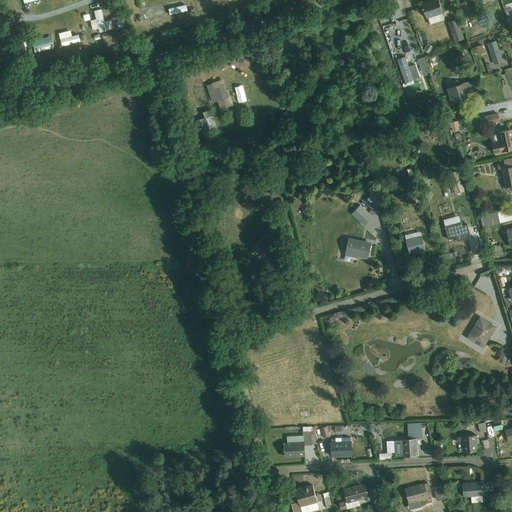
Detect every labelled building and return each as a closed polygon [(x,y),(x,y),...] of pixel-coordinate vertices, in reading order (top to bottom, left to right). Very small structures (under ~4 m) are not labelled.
[(438,0),(436,0),(422,5),(426,19),(427,18),(430,25),(444,20),(438,0)] [(466,1),(459,4),(464,18),(471,16),(466,1)] [(177,2),(168,4),(170,9),(168,9),(170,15),(188,11),(186,5),(179,7),(177,2)] [(145,15),(143,15),(145,21),(165,16),(162,5),(143,10),(145,15)] [(116,17),(110,19),(112,26),(117,25),(118,28),(125,26),(120,6),(113,8),(116,17)] [(96,19),(90,21),(93,30),(98,29),(99,33),(107,31),(101,9),(94,11),(96,19)] [(457,19),(448,22),(454,42),(464,39),(457,19)] [(79,35),(60,39),(62,46),(80,42),(79,35)] [(52,36),(32,41),(35,53),(54,48),(52,36)] [(495,41),(487,43),(494,65),(502,62),(495,41)] [(428,43),(423,50),(429,54),(433,47),(428,43)] [(482,45),(476,47),(478,54),(484,53),(482,45)] [(405,57),(398,59),(405,83),(413,81),(412,80),(408,66),(405,57)] [(416,64),(408,66),(412,80),(420,77),(416,64)] [(222,85),(223,90),(226,89),(223,79),(213,83),(213,84),(214,88),(222,85)] [(475,79),(447,88),(452,103),(471,96),(471,99),(480,95),(475,79)] [(214,88),(213,84),(208,86),(214,102),(217,101),(220,109),(233,105),(228,89),(224,91),(223,90),(222,85),(214,88)] [(306,88),(297,91),(302,104),(304,104),(308,112),(320,108),(313,90),(307,92),(306,88)] [(435,98),(430,100),(434,111),(439,110),(435,98)] [(405,99),(399,101),(402,113),(408,112),(405,99)] [(392,103),(384,105),(386,112),(398,108),(397,104),(393,106),(392,103)] [(205,118),(196,121),(198,126),(200,126),(203,136),(218,131),(210,110),(203,112),(205,118)] [(498,114),(485,117),(487,125),(500,122),(498,114)] [(458,121),(449,124),(450,128),(451,128),(452,132),(459,131),(458,126),(459,126),(458,121)] [(435,123),(431,124),(434,134),(441,132),(439,127),(436,128),(435,123)] [(501,141),(492,143),(494,154),(495,154),(495,156),(505,154),(505,151),(511,149),(511,136),(511,130),(499,132),(501,141)] [(504,163),(497,165),(498,169),(502,168),(505,188),(511,186),(511,157),(503,160),(504,163)] [(457,171),(448,174),(455,195),(465,191),(457,171)] [(411,191),(404,194),(409,206),(416,203),(411,191)] [(365,198),(361,203),(367,208),(371,203),(365,198)] [(360,205),(351,214),(364,226),(373,216),(360,205)] [(511,207),(503,210),(505,222),(511,219),(511,207)] [(505,222),(503,210),(480,215),(483,227),(505,222)] [(460,218),(443,222),(448,240),(456,238),(457,241),(471,238),(467,225),(462,226),(460,218)] [(270,230),(259,247),(267,252),(265,254),(272,259),(283,244),(278,240),(280,237),(270,230)] [(420,232),(405,235),(409,254),(425,250),(422,236),(421,236),(420,232)] [(349,237),(345,255),(357,258),(357,257),(367,258),(371,241),(349,237)] [(480,317),(467,338),(483,348),(496,327),(480,317)] [(502,347),(498,362),(506,363),(509,349),(502,347)] [(365,371),(370,365),(360,357),(355,363),(365,371)] [(484,422),(477,424),(480,433),(486,431),(484,422)] [(402,439),(403,456),(417,455),(416,445),(421,445),(420,438),(422,438),(422,423),(408,423),(408,438),(402,438),(402,439)] [(381,424),(370,426),(372,436),(383,434),(381,424)] [(303,440),(315,439),(313,426),(302,427),(303,436),(287,437),(287,444),(284,444),(285,457),(304,455),(304,445),(303,440)] [(476,435),(462,436),(463,452),(477,451),(476,435)] [(331,442),(331,456),(352,455),(351,441),(348,441),(348,437),(335,438),(335,439),(331,439),(331,442)] [(403,456),(402,439),(395,440),(395,456),(403,456)] [(483,482),(463,483),(464,497),(471,496),(471,503),(483,502),(482,496),(484,495),(483,482)] [(348,501),(335,504),(337,510),(346,509),(360,505),(359,500),(368,497),(365,484),(345,489),(348,501)] [(425,490),(424,484),(406,489),(409,502),(407,503),(409,509),(422,506),(420,500),(428,498),(428,497),(432,496),(430,489),(425,490)] [(299,502),(301,511),(309,511),(319,510),(317,502),(317,501),(322,500),(320,494),(315,495),(313,485),(295,490),(299,502)] [(443,486),(434,488),(437,500),(446,498),(443,486)] [(502,493),(489,494),(489,503),(492,503),(492,505),(496,504),(497,500),(503,499),(502,493)] [(329,497),(324,498),(327,508),(333,507),(330,497),(329,497)] [(385,511),(383,500),(369,504),(371,511),(385,511)] [(301,511),(299,502),(291,504),(293,511),(301,511)]
